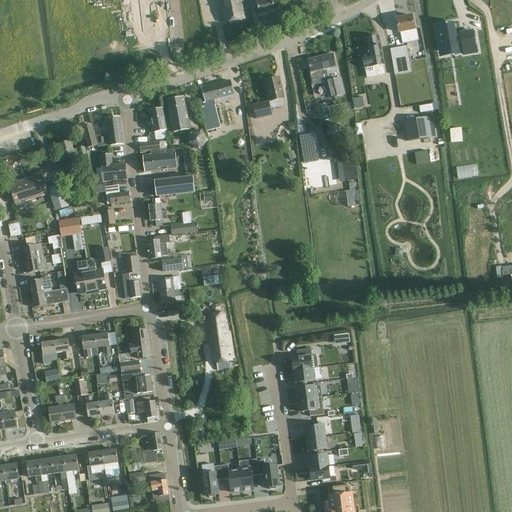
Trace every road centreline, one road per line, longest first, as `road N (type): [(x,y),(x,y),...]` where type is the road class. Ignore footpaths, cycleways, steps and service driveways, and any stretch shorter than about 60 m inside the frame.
road 1 (tertiary): [(126,99),(313,33),(373,0)]
road 2 (unclassified): [(148,308),(126,99)]
road 3 (residential): [(290,505),(276,341)]
road 4 (residential): [(18,328),(148,308)]
road 5 (residential): [(166,426),(36,445)]
road 6 (tertiary): [(0,134),(126,99)]
road 7 (unclassified): [(166,426),(148,308)]
